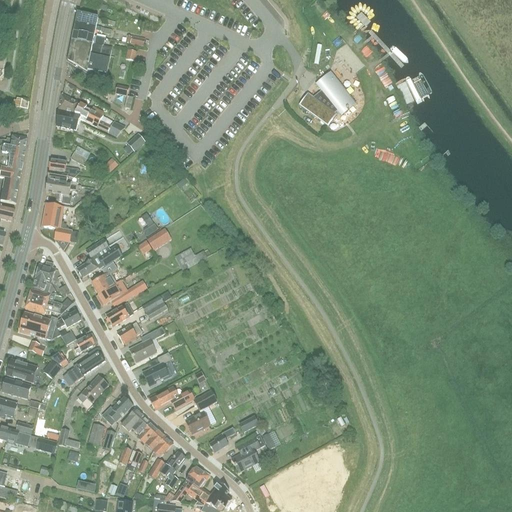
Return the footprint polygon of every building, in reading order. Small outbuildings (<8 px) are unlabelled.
[(97,27),(99,20),(78,14),(77,24),(97,28),(97,27)] [(257,20),(249,24),(253,35),(262,32),(257,20)] [(75,34),(95,37),(96,32),(99,33),(99,32),(100,32),(100,33),(111,35),(112,30),(97,27),(97,28),(77,24),(75,34)] [(249,29),(245,32),(251,39),(255,36),(249,29)] [(75,34),(73,41),(104,47),(105,39),(95,37),(75,34)] [(125,44),(143,47),(145,40),(127,36),(125,44)] [(73,42),(73,41),(69,62),(88,73),(88,72),(98,74),(96,80),(103,83),(106,81),(113,49),(104,47),(73,42)] [(359,53),(368,63),(375,58),(366,47),(359,53)] [(135,63),(137,53),(126,51),(124,58),(126,59),(126,61),(135,63)] [(372,69),(383,88),(391,84),(380,64),(372,69)] [(308,95),(300,106),(328,127),(336,116),(335,115),(339,112),(343,117),(356,106),(331,74),(317,85),(322,92),(314,99),(308,95)] [(116,95),(128,98),(130,90),(118,87),(116,95)] [(63,96),(59,113),(76,117),(77,115),(74,114),(79,104),(63,96)] [(23,109),(28,109),(29,101),(16,99),(16,101),(14,101),(13,105),(15,105),(15,107),(23,109)] [(80,120),(85,123),(92,112),(87,109),(87,108),(81,105),(76,115),(77,115),(76,117),(81,118),(80,120)] [(104,118),(92,112),(85,123),(108,134),(112,127),(102,122),(104,118)] [(76,117),(59,113),(56,128),(76,132),(80,124),(79,124),(80,120),(81,118),(76,117)] [(114,123),(112,127),(108,134),(117,138),(126,129),(114,123)] [(138,136),(128,145),(134,153),(144,144),(138,136)] [(0,147),(6,147),(25,150),(27,139),(12,137),(11,140),(6,139),(6,141),(4,141),(0,141),(0,147)] [(6,147),(0,147),(0,168),(21,172),(25,150),(6,147)] [(71,160),(84,167),(87,160),(83,158),(86,152),(78,148),(75,154),(74,153),(71,160)] [(51,161),(49,174),(68,178),(74,179),(80,174),(78,172),(66,170),(67,164),(51,161)] [(21,172),(0,168),(0,179),(19,183),(21,172)] [(49,174),(48,182),(59,183),(59,184),(58,189),(62,189),(64,186),(77,189),(78,187),(78,185),(72,184),(72,185),(67,184),(68,178),(49,174)] [(19,183),(0,179),(0,190),(18,194),(19,183)] [(48,183),(46,194),(55,196),(55,197),(56,199),(56,203),(70,206),(72,197),(69,197),(70,190),(77,191),(80,192),(81,187),(78,187),(77,189),(64,186),(62,189),(58,189),(59,184),(48,183)] [(18,194),(0,190),(0,199),(1,199),(0,202),(16,205),(18,194)] [(0,219),(11,223),(14,210),(0,206),(0,219)] [(69,211),(48,207),(44,227),(45,228),(58,230),(56,241),(64,252),(70,243),(77,244),(79,234),(68,232),(69,230),(66,230),(67,227),(64,226),(64,224),(61,223),(63,214),(68,215),(69,211)] [(154,225),(144,231),(148,237),(157,230),(154,225)] [(170,241),(164,231),(148,241),(153,251),(170,241)] [(86,251),(92,261),(78,271),(83,279),(98,269),(99,271),(103,269),(122,257),(117,248),(111,251),(104,240),(86,251)] [(143,255),(151,250),(146,242),(138,247),(143,255)] [(198,263),(191,250),(181,255),(186,264),(181,267),(183,271),(198,263)] [(122,257),(103,269),(108,276),(104,278),(103,277),(92,284),(99,295),(114,286),(111,280),(113,279),(110,274),(122,267),(118,260),(122,257)] [(39,266),(35,281),(51,286),(55,270),(52,270),(53,266),(46,264),(45,268),(39,266)] [(35,281),(34,281),(32,290),(44,293),(48,294),(50,286),(51,286),(35,281)] [(121,281),(114,286),(99,295),(102,300),(100,302),(102,306),(103,306),(105,305),(106,306),(117,299),(120,305),(134,297),(134,298),(148,290),(143,282),(127,292),(121,281)] [(63,291),(60,293),(63,297),(70,294),(67,289),(63,291)] [(29,301),(66,312),(73,305),(68,300),(62,305),(56,304),(49,302),(50,297),(32,291),(31,295),(29,295),(28,300),(29,301)] [(168,293),(161,298),(164,303),(171,299),(168,293)] [(146,314),(164,304),(160,298),(142,308),(146,314)] [(66,312),(29,301),(26,311),(44,316),(46,311),(54,313),(61,316),(66,312)] [(128,304),(123,307),(122,307),(106,316),(113,328),(129,318),(135,315),(128,304)] [(150,321),(168,311),(164,304),(146,315),(150,321)] [(63,320),(58,323),(56,328),(58,331),(66,327),(67,330),(81,322),(76,312),(70,315),(70,314),(61,318),(63,320)] [(52,322),(25,314),(20,333),(51,341),(61,336),(58,331),(56,328),(58,323),(58,320),(52,319),(52,322)] [(124,345),(137,338),(142,334),(136,325),(118,335),(124,345)] [(151,343),(165,335),(162,329),(140,340),(143,345),(130,352),(136,364),(156,354),(151,343)] [(76,341),(72,333),(62,338),(66,347),(76,341)] [(88,349),(95,345),(89,336),(77,344),(80,349),(75,352),(77,356),(89,350),(88,349)] [(39,348),(40,346),(33,343),(29,353),(36,355),(37,354),(43,356),(45,350),(39,348)] [(75,369),(68,374),(75,384),(84,378),(83,376),(105,362),(99,353),(82,364),(81,363),(74,368),(75,369)] [(61,354),(52,359),(61,367),(62,367),(63,368),(68,365),(61,354)] [(160,365),(143,373),(150,389),(157,385),(156,383),(160,381),(160,382),(163,381),(164,383),(173,378),(169,370),(166,371),(163,365),(171,361),(168,354),(158,359),(160,365)] [(174,359),(178,368),(190,363),(187,354),(174,359)] [(11,368),(8,377),(34,384),(38,368),(13,361),(12,362),(11,363),(10,367),(11,368)] [(52,362),(44,373),(52,379),(61,368),(52,362)] [(202,376),(195,379),(199,388),(206,385),(202,376)] [(83,404),(87,399),(92,404),(109,387),(99,377),(82,394),(77,399),(83,404)] [(4,383),(3,387),(4,388),(3,392),(28,399),(32,385),(7,378),(6,382),(4,383)] [(169,391),(149,401),(155,411),(170,403),(175,412),(194,402),(195,401),(190,391),(178,397),(174,389),(171,390),(171,389),(169,391)] [(217,423),(209,408),(217,403),(211,392),(195,401),(194,402),(200,413),(202,411),(203,413),(186,422),(193,435),(217,423)] [(111,409),(103,418),(112,427),(112,428),(133,406),(124,398),(112,410),(111,409)] [(18,405),(0,400),(0,401),(0,418),(5,420),(6,417),(14,419),(18,405)] [(132,430),(144,417),(137,410),(125,423),(132,430)] [(152,424),(144,417),(132,430),(139,436),(137,439),(138,440),(139,437),(152,424)] [(243,434),(259,426),(255,418),(239,426),(243,434)] [(18,423),(16,431),(32,435),(34,427),(18,423)] [(139,437),(138,440),(145,447),(146,444),(159,430),(152,424),(139,437)] [(99,447),(104,429),(93,425),(88,443),(99,447)] [(0,427),(0,440),(6,442),(16,445),(28,448),(31,437),(20,433),(18,433),(11,431),(11,430),(0,427)] [(231,439),(230,438),(236,434),(233,429),(208,443),(215,454),(229,446),(227,442),(231,439)] [(146,444),(145,447),(153,454),(155,452),(166,438),(159,430),(146,444)] [(62,431),(58,447),(66,448),(67,447),(79,450),(80,444),(68,441),(70,432),(62,431)] [(111,453),(116,434),(107,432),(105,440),(102,450),(111,453)] [(262,438),(269,451),(275,448),(269,435),(262,438)] [(240,457),(232,461),(236,468),(237,468),(240,474),(260,464),(255,453),(266,447),(260,437),(242,447),(237,449),(240,457)] [(174,444),(166,438),(155,452),(153,454),(159,460),(174,444)] [(57,444),(39,439),(36,450),(54,455),(57,444)] [(120,461),(119,461),(117,467),(118,464),(126,467),(132,452),(124,449),(120,461)] [(138,465),(142,455),(136,452),(132,463),(138,465)] [(176,473),(176,472),(186,459),(178,453),(173,459),(172,458),(166,465),(160,475),(168,480),(165,485),(172,490),(179,481),(173,477),(176,473)] [(155,481),(166,465),(159,460),(148,476),(155,481)] [(144,474),(149,463),(144,461),(139,472),(144,474)] [(180,504),(203,472),(196,467),(171,503),(180,504)] [(203,472),(180,504),(181,504),(182,503),(187,495),(198,503),(195,506),(204,507),(211,496),(202,489),(211,477),(203,472)] [(14,479),(12,489),(17,491),(19,484),(21,485),(23,481),(14,479)] [(125,497),(129,488),(121,485),(117,494),(125,497)] [(226,496),(230,492),(221,485),(219,488),(217,486),(214,490),(215,491),(211,496),(206,505),(218,511),(222,511),(225,508),(226,509),(232,502),(226,496)] [(0,487),(0,497),(5,499),(10,497),(10,495),(17,497),(18,493),(18,492),(11,490),(3,488),(0,487)] [(114,498),(117,490),(112,489),(109,496),(114,498)] [(166,502),(154,500),(152,511),(175,511),(176,507),(170,506),(170,503),(166,502)] [(132,511),(134,503),(118,501),(116,511),(132,511)]
